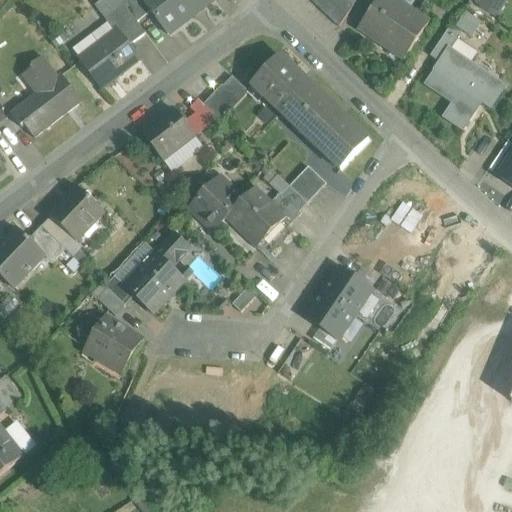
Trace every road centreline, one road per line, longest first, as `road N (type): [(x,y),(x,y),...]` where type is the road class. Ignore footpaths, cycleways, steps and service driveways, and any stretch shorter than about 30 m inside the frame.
road 1 (residential): [(407,141),(293,35),(246,22),(0,211)]
road 2 (residential): [(407,141),(271,335),(248,344),(160,338)]
road 3 (residential): [(511,236),(407,141)]
